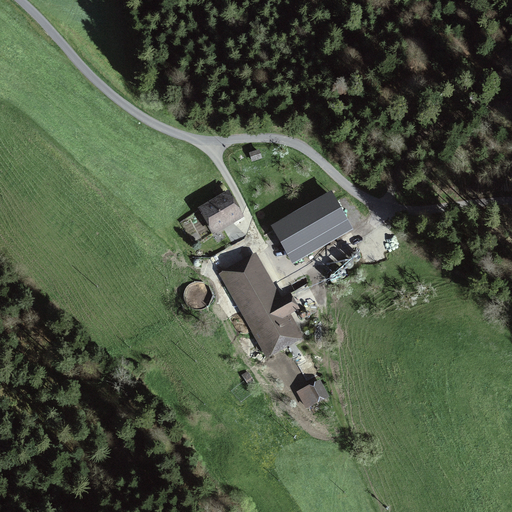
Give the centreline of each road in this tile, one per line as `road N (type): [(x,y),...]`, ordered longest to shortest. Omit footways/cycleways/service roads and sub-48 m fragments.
road 1 (unclassified): [(20,0),(103,87),(165,128),(207,140),(290,141),(386,208),(511,201)]
road 2 (track): [(207,140),(270,264),(287,274),(365,233),(386,208)]
road 3 (track): [(511,99),(451,116),(415,139),(386,208)]
